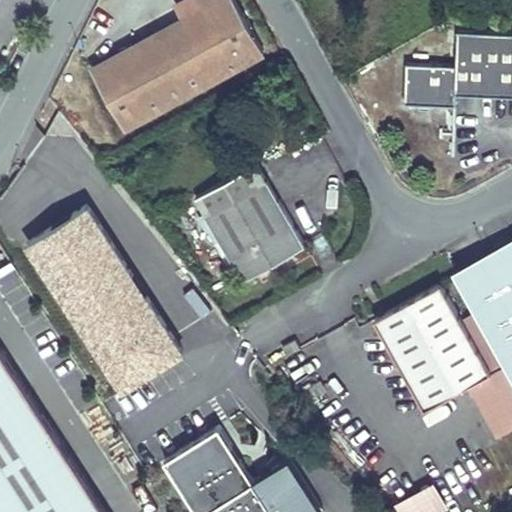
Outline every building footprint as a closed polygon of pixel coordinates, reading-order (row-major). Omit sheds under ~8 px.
[(125,126),(264,49),(236,0),(215,0),(204,6),(92,68),(125,126)] [(511,94),(511,30),(457,29),(456,64),(406,62),(405,102),(420,103),(431,103),(456,104),(457,92),(511,94)] [(243,279),(305,243),(257,161),(195,197),(243,279)] [(25,238),(113,394),(183,356),(95,199),(25,238)] [(511,236),(454,269),(511,374),(511,236)] [(441,280),(376,317),(425,406),(491,370),(441,280)] [(296,338),(283,345),(288,354),(301,347),(296,338)] [(0,511),(106,511),(0,347),(0,511)] [(163,459),(197,511),(311,511),(279,461),(253,478),(218,424),(163,459)] [(288,455),(279,461),(311,511),(319,511),(323,509),(288,455)] [(435,480),(394,501),(399,511),(440,511),(449,508),(435,480)]
